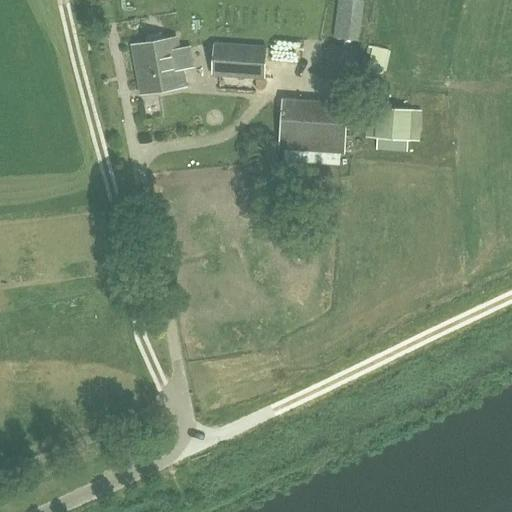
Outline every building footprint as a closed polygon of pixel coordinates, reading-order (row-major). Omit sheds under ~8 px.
[(359,41),(364,0),(337,0),(333,37),(359,41)] [(142,93),(186,85),(177,36),(134,44),(142,93)] [(213,72),(247,75),(265,77),(267,46),(261,46),(216,42),(213,72)] [(354,66),(356,46),(327,43),(326,63),(354,66)] [(344,152),(347,103),(283,99),(280,148),(344,152)] [(421,108),(369,105),(367,135),(419,139),(421,108)]
